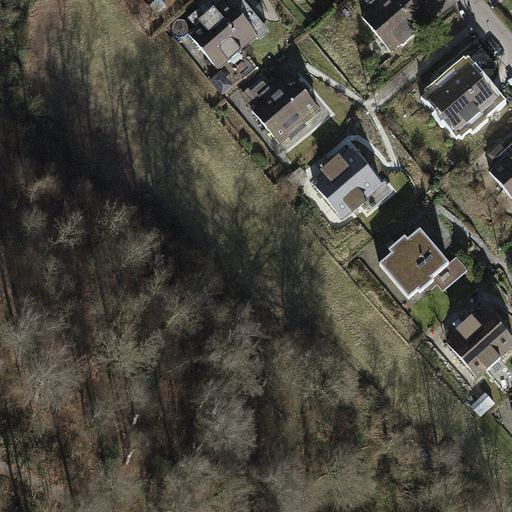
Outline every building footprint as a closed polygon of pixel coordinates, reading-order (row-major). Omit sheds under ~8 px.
[(408,0),(377,0),(354,18),(383,55),(425,22),(408,0)] [(227,2),(186,35),(216,72),(256,39),(258,41),(267,33),(243,3),(234,10),(227,2)] [(434,90),(423,99),(450,133),(491,102),(462,66),(450,75),(448,72),(430,86),(434,90)] [(289,76),(247,109),(277,146),(318,113),(289,76)] [(493,162),(481,172),(511,208),(511,207),(511,148),(511,149),(508,144),(490,159),(493,162)] [(353,152),(310,186),(340,223),(383,190),(353,152)] [(403,236),(386,250),(390,255),(378,265),(407,300),(448,267),(419,231),(408,241),(403,236)] [(511,340),(492,315),(452,347),(476,377),(511,348),(511,340)] [(480,397),(470,406),(478,416),(489,407),(480,397)]
